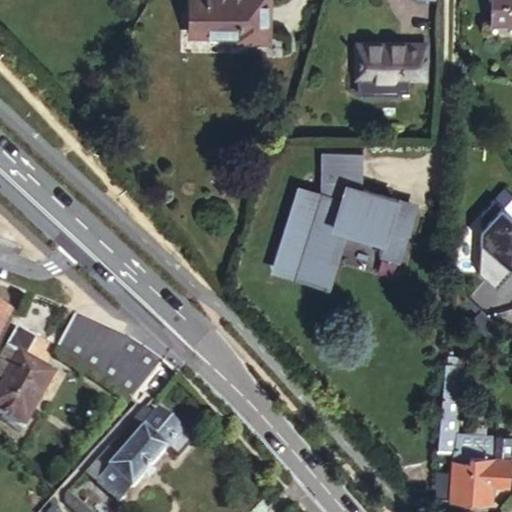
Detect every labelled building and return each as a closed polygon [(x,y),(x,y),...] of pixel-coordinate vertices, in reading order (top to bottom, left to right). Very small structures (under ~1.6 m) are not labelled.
[(234,31),(234,36),(265,37),(265,0),(187,0),(187,29),(234,31)] [(511,21),(511,0),(485,0),(486,21),(511,21)] [(511,22),(496,22),(496,36),(511,35),(511,22)] [(423,63),(423,29),(355,28),(355,62),(423,63)] [(362,156),(322,155),(321,204),(314,203),(310,220),(289,215),(274,276),(294,282),(293,286),(328,295),(334,271),(328,269),(336,235),(342,237),(380,246),(376,259),(396,264),(407,220),(389,215),(391,204),(361,197),(362,156)] [(503,273),(511,269),(511,207),(507,196),(475,210),(503,273)] [(310,220),(314,203),(294,197),(289,215),(310,220)] [(389,215),(407,220),(410,209),(391,204),(389,215)] [(328,269),(334,271),(342,237),(336,235),(328,269)] [(272,281),(293,286),(294,282),(274,276),(272,281)] [(0,349),(5,352),(15,334),(24,316),(3,304),(0,308),(0,349)] [(129,398),(156,358),(131,347),(66,324),(53,352),(129,398)] [(15,334),(5,352),(10,355),(0,373),(0,416),(18,427),(47,376),(22,362),(31,343),(15,334)] [(138,403),(171,366),(156,358),(129,398),(130,399),(138,403)] [(441,377),(437,431),(455,432),(457,378),(441,377)] [(127,442),(119,434),(83,474),(116,504),(165,450),(175,459),(191,442),(156,411),(127,442)] [(436,496),(470,498),(485,499),(489,499),(490,483),(506,483),(508,456),(493,455),(492,449),(453,448),(452,471),(438,471),(436,496)] [(78,511),(82,508),(66,494),(63,496),(63,506),(70,511),(78,511)] [(485,499),(470,498),(469,506),(484,507),(485,499)]
